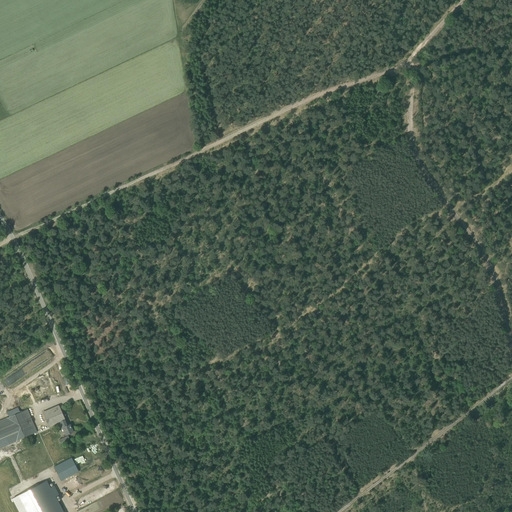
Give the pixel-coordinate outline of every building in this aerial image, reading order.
[(43,356),(46,361),(53,356),(47,348),(40,353),(43,356)] [(52,389),(42,374),(16,392),(26,407),(52,389)] [(59,406),(43,413),(49,427),(57,424),(59,429),(63,428),(66,435),(73,432),(69,424),(67,425),(65,420),(59,406)] [(0,420),(0,448),(38,432),(28,409),(0,420)] [(59,440),(61,444),(70,439),(68,435),(59,440)] [(54,467),(61,481),(79,472),(72,458),(54,467)] [(46,479),(10,498),(17,511),(62,511),(55,497),(50,487),(46,479)] [(59,495),(54,485),(50,487),(55,497),(59,495)] [(93,502),(114,491),(111,485),(88,497),(90,502),(92,500),(93,502)]
